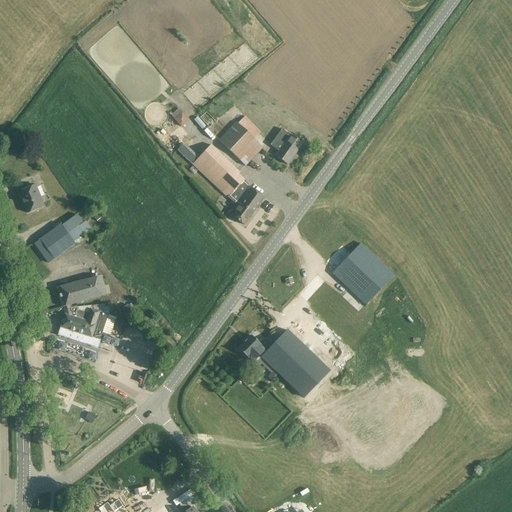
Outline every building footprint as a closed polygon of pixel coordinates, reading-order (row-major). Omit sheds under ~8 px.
[(183,126),(191,119),(180,107),(172,114),(183,126)] [(237,125),(235,124),(219,141),(236,158),(260,134),(261,133),(245,116),(237,125)] [(303,144),(282,129),(270,145),(278,151),(275,156),(288,165),(303,144)] [(18,131),(10,134),(12,140),(20,137),(18,131)] [(199,158),(192,164),(229,198),(245,181),(244,180),(238,174),(240,173),(232,166),(211,145),(199,158)] [(239,200),(249,186),(245,181),(229,198),(235,204),(228,214),(244,225),(254,211),(239,200)] [(44,207),(35,185),(26,189),(17,193),(20,201),(22,201),(27,213),(37,210),(44,207)] [(239,200),(254,211),(264,198),(249,186),(239,200)] [(42,238),(34,244),(49,264),(57,258),(75,244),(75,243),(84,236),(77,226),(78,226),(83,222),(82,222),(77,215),(62,226),(61,225),(42,238)] [(393,275),(360,244),(332,273),(365,305),(393,275)] [(63,307),(69,305),(110,294),(108,285),(101,287),(98,277),(57,288),(63,307)] [(369,321),(327,281),(307,301),(350,341),(369,321)] [(61,328),(58,335),(97,348),(100,340),(102,333),(110,336),(116,318),(108,315),(111,307),(105,307),(105,305),(78,308),(77,308),(76,303),(69,305),(63,307),(65,315),(61,328)] [(121,321),(116,322),(118,327),(119,330),(134,325),(133,322),(132,317),(129,318),(128,312),(119,315),(121,321)] [(45,326),(44,326),(46,333),(46,334),(47,334),(52,332),(50,324),(45,326)] [(238,348),(238,349),(243,355),(248,359),(254,365),(261,358),(280,376),(304,398),(330,372),(301,344),(286,330),(286,331),(280,337),(267,352),(251,336),(238,348)] [(361,370),(352,380),(365,392),(374,381),(361,370)] [(107,502),(98,509),(99,511),(126,511),(118,500),(110,505),(107,502)]
